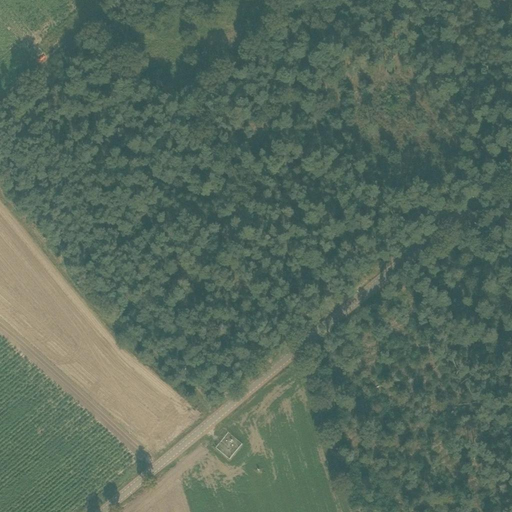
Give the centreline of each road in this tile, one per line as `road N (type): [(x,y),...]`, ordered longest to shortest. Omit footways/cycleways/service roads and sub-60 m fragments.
road 1 (tertiary): [(102,511),(511,171)]
road 2 (track): [(0,188),(111,326),(221,414)]
